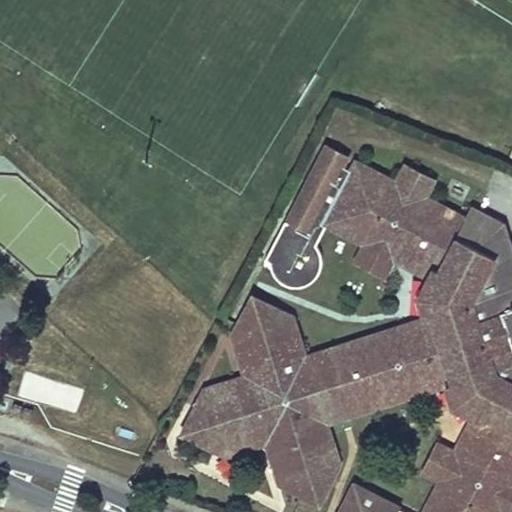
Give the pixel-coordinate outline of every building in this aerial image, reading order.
[(321,142),(283,220),(310,234),(348,155),(321,142)] [(250,388),(204,404),(185,438),(219,456),(220,456),(267,440),(270,448),(283,488),(291,486),(294,494),(307,501),(331,494),(339,479),(338,478),(336,471),(344,468),(330,427),(453,386),(460,405),(477,413),(456,454),(447,449),(432,479),(442,483),(427,511),(511,511),(511,248),(504,224),(471,208),(466,219),(427,199),(432,188),(402,173),(397,184),(356,163),(341,191),(337,199),(323,227),(364,248),(360,257),(390,273),(394,264),(434,284),(426,301),(432,318),(309,358),(296,319),(287,322),(285,315),(271,307),(249,313),(241,329),(244,338),(235,340),(248,381),(250,388)] [(406,167),(402,173),(432,188),(435,181),(406,167)] [(331,196),(337,199),(341,191),(335,188),(331,196)] [(390,273),(360,257),(356,264),(386,280),(390,273)] [(257,300),(249,313),(271,307),(257,300)] [(209,394),(204,404),(250,388),(248,381),(209,394)] [(267,440),(220,456),(229,461),(270,448),(267,440)] [(426,475),(432,479),(447,449),(441,446),(426,475)] [(400,511),(403,507),(348,483),(334,511),(400,511)] [(331,494),(307,501),(322,509),(331,494)]
